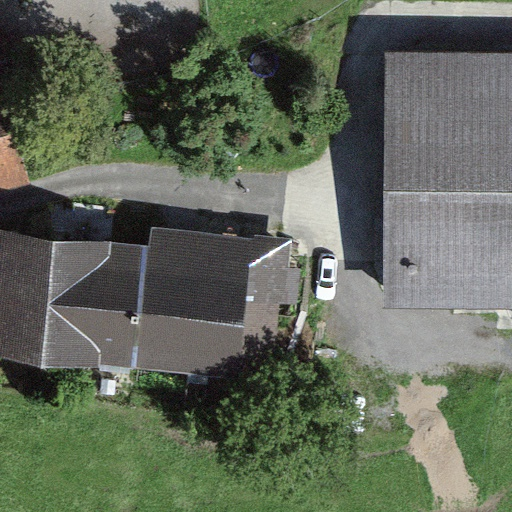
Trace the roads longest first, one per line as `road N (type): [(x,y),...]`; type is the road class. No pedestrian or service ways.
road 1 (track): [(511,15),(394,17),(375,31),(356,256)]
road 2 (track): [(0,204),(84,186),(359,204)]
